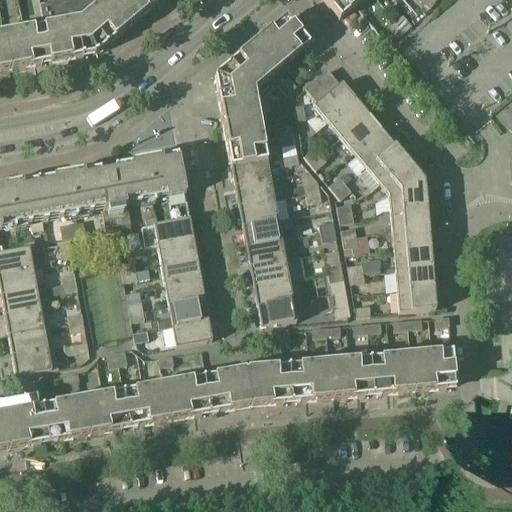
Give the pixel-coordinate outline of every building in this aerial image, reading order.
[(104,0),(80,0),(70,8),(95,58),(130,28),(107,1),(106,2),(104,0)] [(130,28),(161,2),(159,0),(107,0),(107,1),(130,28)] [(365,0),(319,0),(339,23),(365,0)] [(435,5),(428,0),(421,0),(418,4),(430,12),(435,5)] [(43,31),(50,67),(95,58),(70,8),(41,14),(43,31)] [(402,19),(395,25),(404,36),(411,30),(402,19)] [(276,75),(292,62),(308,49),(285,20),(253,47),(276,75)] [(404,36),(395,25),(388,31),(397,42),(404,36)] [(43,31),(3,38),(9,74),(50,67),(43,31)] [(3,38),(0,38),(0,75),(9,74),(3,38)] [(253,47),(215,79),(214,80),(267,100),(269,97),(281,88),(289,97),(296,90),(287,80),(283,83),(276,75),(253,47)] [(326,127),(354,104),(340,87),(338,89),(326,75),(304,94),(316,107),(312,110),(326,127)] [(214,82),(222,131),(258,124),(255,105),(262,103),(267,100),(214,80),(213,81),(214,82)] [(281,88),(269,97),(282,102),(289,97),(281,88)] [(354,104),(326,127),(339,142),(366,119),(354,104)] [(302,109),(293,110),(295,124),(304,123),(302,109)] [(339,142),(352,158),(380,135),(366,119),(339,142)] [(266,164),(258,124),(222,131),(230,171),(266,164)] [(278,141),(292,138),(291,130),(277,132),(278,141)] [(380,135),(352,158),(365,174),(393,150),(380,135)] [(292,138),(278,141),(280,150),(294,147),(292,138)] [(393,150),(365,174),(378,190),(406,166),(393,150)] [(308,168),(319,159),(313,152),(302,161),(308,168)] [(0,257),(1,258),(0,251),(0,229),(100,210),(105,236),(130,231),(126,206),(165,199),(166,204),(174,202),(175,207),(167,208),(171,227),(189,223),(177,159),(113,171),(114,173),(107,175),(100,176),(99,174),(0,191),(0,257)] [(296,159),(282,161),(284,170),(298,168),(296,159)] [(319,159),(308,168),(314,175),(325,166),(319,159)] [(230,171),(234,191),(269,184),(266,164),(230,171)] [(406,166),(378,190),(387,201),(422,186),(406,166)] [(333,197),(344,189),(338,182),(327,191),(333,197)] [(234,191),(237,211),(273,204),(269,184),(234,191)] [(422,186),(387,201),(389,215),(425,212),(422,186)] [(304,198),(318,196),(317,187),(303,190),(304,198)] [(344,189),(333,197),(338,204),(349,196),(344,189)] [(319,205),(318,196),(304,198),(306,207),(319,205)] [(237,211),(241,231),(277,224),(273,204),(237,211)] [(337,220),(350,218),(349,209),(335,211),(337,220)] [(425,212),(389,215),(390,236),(426,232),(425,212)] [(350,218),(337,220),(338,229),(352,227),(350,218)] [(153,230),(157,229),(155,220),(145,222),(147,233),(153,232),(153,230)] [(241,231),(245,251),(280,244),(278,233),(291,231),(290,222),(277,224),(241,231)] [(153,232),(147,233),(141,234),(144,253),(157,251),(192,244),(189,223),(171,227),(157,229),(153,230),(153,232)] [(82,226),(73,228),(75,241),(84,239),(82,226)] [(318,229),(319,237),(333,235),(332,226),(318,229)] [(73,228),(67,229),(69,242),(75,241),(73,228)] [(69,242),(67,229),(59,230),(61,244),(69,242)] [(390,236),(392,256),(428,253),(426,232),(390,236)] [(341,244),(355,241),(353,233),(340,235),(341,244)] [(333,235),(319,237),(321,246),(335,244),(333,235)] [(123,237),(114,239),(116,252),(126,250),(123,237)] [(355,241),(341,244),(343,253),(356,250),(355,241)] [(22,246),(23,254),(28,253),(28,254),(34,253),(32,244),(22,246)] [(157,251),(160,271),(196,264),(192,244),(157,251)] [(245,251),(248,271),(284,264),(280,244),(245,251)] [(67,247),(59,248),(61,262),(70,261),(67,247)] [(0,279),(32,274),(28,254),(28,253),(23,254),(1,258),(0,257),(0,279)] [(430,273),(428,253),(392,256),(394,275),(430,273)] [(200,285),(196,264),(160,271),(164,291),(200,285)] [(288,284),(284,264),(248,271),(252,291),(288,284)] [(121,278),(135,275),(133,266),(119,269),(121,278)] [(325,269),(326,277),(340,275),(339,266),(325,269)] [(346,271),(347,280),(362,278),(360,269),(346,271)] [(32,274),(0,279),(0,299),(35,294),(33,281),(43,279),(42,272),(32,274)] [(394,275),(396,296),(432,293),(430,273),(394,275)] [(137,285),(135,275),(121,278),(122,287),(137,285)] [(340,275),(326,277),(328,287),(342,284),(340,275)] [(59,280),(61,289),(74,287),(73,278),(59,280)] [(362,278),(347,280),(349,289),(363,286),(362,278)] [(252,291),(256,311),(291,304),(288,284),(252,291)] [(203,305),(200,285),(164,291),(168,311),(203,305)] [(76,295),(74,287),(61,289),(63,298),(76,295)] [(432,293),(396,296),(397,317),(434,314),(432,293)] [(0,299),(0,303),(3,320),(39,314),(35,294),(0,299)] [(291,304),(256,311),(260,332),(295,325),(291,304)] [(207,324),(203,305),(168,311),(170,322),(159,324),(160,333),(207,324)] [(127,309),(128,318),(142,316),(141,307),(127,309)] [(347,311),(333,313),(335,323),(348,320),(347,311)] [(368,311),(354,312),(355,319),(355,321),(369,320),(368,311)] [(43,334),(39,314),(3,320),(7,340),(43,334)] [(142,316),(128,318),(130,327),(143,325),(142,316)] [(67,320),(68,329),(82,327),(80,318),(67,320)] [(448,330),(448,321),(434,322),(434,332),(448,330)] [(172,332),(175,352),(211,346),(207,324),(160,333),(161,334),(172,332)] [(406,325),(407,334),(421,333),(420,324),(406,325)] [(407,334),(406,325),(392,326),(393,335),(407,334)] [(82,327),(68,329),(70,338),(83,336),(82,327)] [(365,328),(366,337),(380,336),(379,327),(365,328)] [(366,337),(365,328),(352,329),(352,339),(366,337)] [(325,332),(326,341),(339,340),(339,331),(325,332)] [(326,341),(325,332),(311,333),(312,342),(326,341)] [(47,354),(43,334),(7,340),(10,361),(47,354)] [(132,338),(134,347),(148,345),(146,336),(132,338)] [(288,336),(279,336),(280,350),(289,350),(288,336)] [(73,359),(87,356),(85,347),(72,350),(73,359)] [(47,354),(10,361),(13,377),(14,381),(57,373),(54,353),(47,354)] [(124,355),(115,357),(117,371),(126,370),(124,355)] [(451,356),(409,360),(413,396),(454,392),(451,356)] [(115,357),(106,359),(108,373),(117,371),(115,357)] [(372,400),(413,396),(409,360),(369,363),(372,400)] [(172,361),(158,363),(159,372),(173,370),(172,361)] [(331,403),(372,400),(369,363),(328,367),(331,403)] [(328,367),(287,371),(291,407),(331,403),(328,367)] [(244,375),(245,380),(246,412),(251,411),(264,409),(291,407),(287,371),(261,373),(244,375)] [(246,412),(245,380),(244,375),(239,376),(202,382),(209,418),(234,414),(246,412)] [(76,378),(63,380),(64,390),(78,387),(76,378)] [(169,425),(209,418),(202,382),(162,389),(169,425)] [(128,433),(169,425),(162,389),(122,396),(128,433)] [(82,404),(88,440),(128,433),(122,396),(82,404)] [(48,447),(88,440),(82,404),(42,411),(48,447)] [(20,452),(48,447),(42,411),(14,415),(1,418),(6,454),(20,452)]
